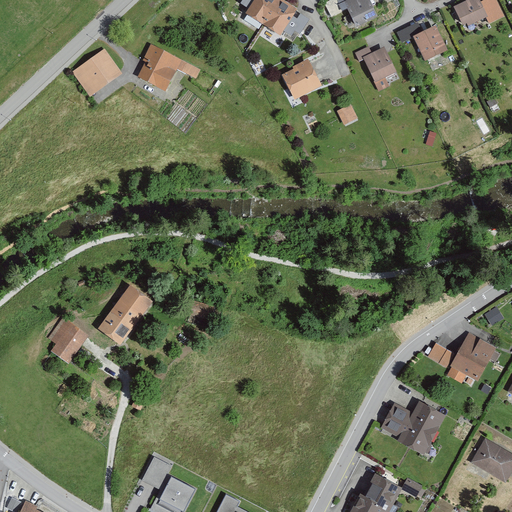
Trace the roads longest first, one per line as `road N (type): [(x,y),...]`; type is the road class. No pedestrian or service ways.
road 1 (residential): [(511,284),(393,365),(317,511)]
road 2 (residential): [(124,0),(0,116)]
